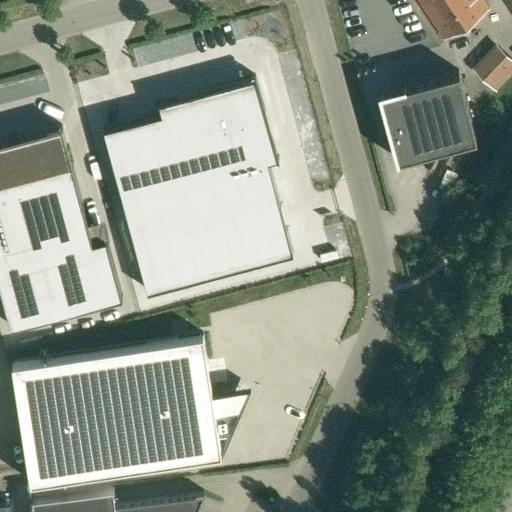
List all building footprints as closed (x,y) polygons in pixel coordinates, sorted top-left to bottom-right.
[(488,8),(481,0),(420,0),(444,37),(488,8)] [(511,56),(502,47),(478,72),(497,90),(511,73),(511,56)] [(398,157),(477,136),(459,69),(406,83),(406,84),(390,88),(396,113),(387,116),(398,157)] [(148,289),(148,290),(148,289),(293,251),(293,250),(269,158),(277,156),(278,157),(280,157),(279,154),(278,154),(256,73),(160,99),(159,98),(157,99),(157,100),(159,100),(162,111),(104,126),(104,127),(148,289)] [(62,124),(0,140),(0,283),(11,325),(123,295),(107,236),(93,240),(88,221),(67,144),(62,124)] [(203,332),(13,361),(31,481),(202,454),(202,455),(222,452),(231,430),(230,429),(239,408),(215,411),(212,391),(203,332)] [(199,502),(204,490),(116,501),(114,485),(33,495),(34,511),(190,511),(196,501),(199,502)] [(0,511),(13,511),(11,498),(0,499),(0,511)]
